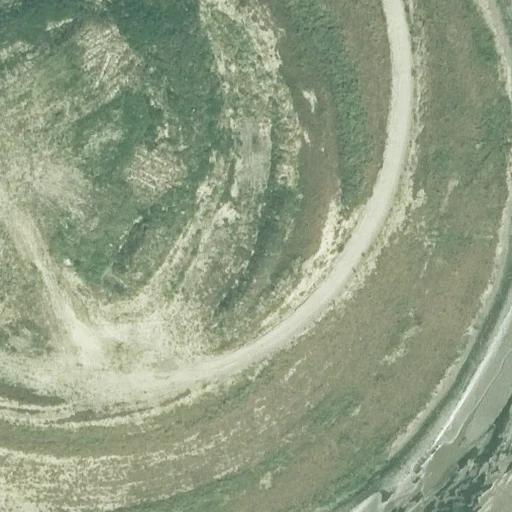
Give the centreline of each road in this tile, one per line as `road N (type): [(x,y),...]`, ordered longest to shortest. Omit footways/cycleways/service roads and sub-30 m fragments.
road 1 (track): [(0,362),(126,374),(209,352),(274,305),(372,168),(382,0)]
road 2 (track): [(0,234),(55,241),(96,219),(107,167),(106,109),(76,69),(0,41)]
